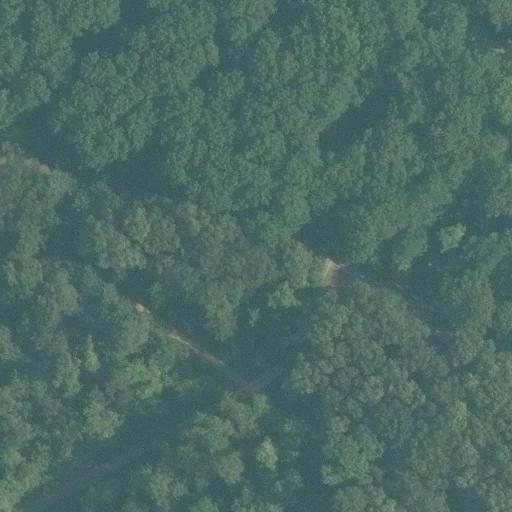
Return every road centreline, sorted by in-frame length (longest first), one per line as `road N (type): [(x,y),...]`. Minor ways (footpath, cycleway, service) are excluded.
road 1 (unclassified): [(0,160),(255,239),(511,373)]
road 2 (unknown): [(442,511),(106,299),(75,260),(0,243)]
